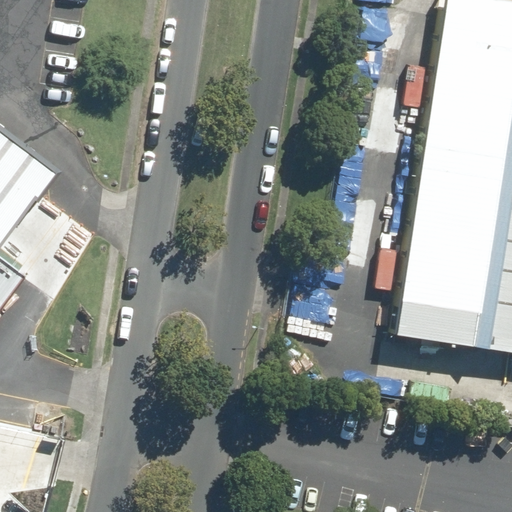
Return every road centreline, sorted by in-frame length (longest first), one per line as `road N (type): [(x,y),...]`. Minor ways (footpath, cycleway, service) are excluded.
road 1 (unclassified): [(285,0),(247,225),(226,427),(194,511)]
road 2 (unclassified): [(109,511),(149,330),(192,0)]
